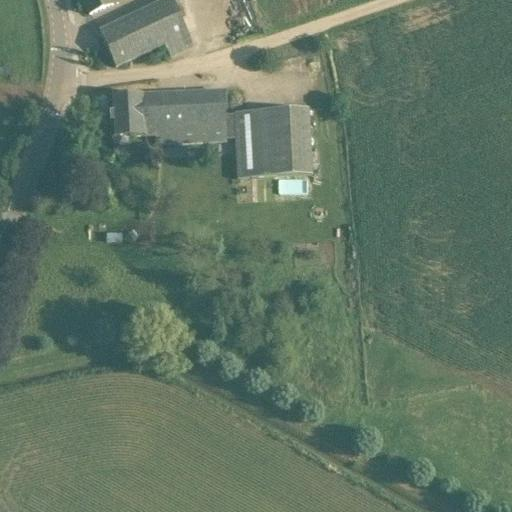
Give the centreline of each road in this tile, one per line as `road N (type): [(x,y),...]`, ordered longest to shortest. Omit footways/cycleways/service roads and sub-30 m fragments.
road 1 (track): [(57,83),(158,73),(396,0)]
road 2 (unclassified): [(0,245),(57,83),(51,0)]
